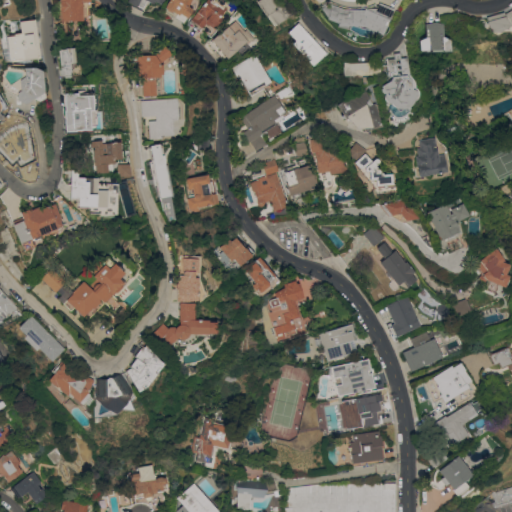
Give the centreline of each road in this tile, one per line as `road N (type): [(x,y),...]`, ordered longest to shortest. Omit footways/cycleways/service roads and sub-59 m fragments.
road 1 (residential): [(407,511),(396,382),(364,313),(332,278),(273,251),(235,207),(221,158),(221,87),(208,63),(190,45),(116,15),(102,0)]
road 2 (residential): [(136,25),(118,72),(163,253),(162,299),(115,359),(91,364),(0,268)]
road 3 (residential): [(506,0),(472,10),(420,5),(380,52),(361,56),(330,42),(294,0)]
road 4 (residential): [(40,0),(53,167),(27,194),(0,175)]
